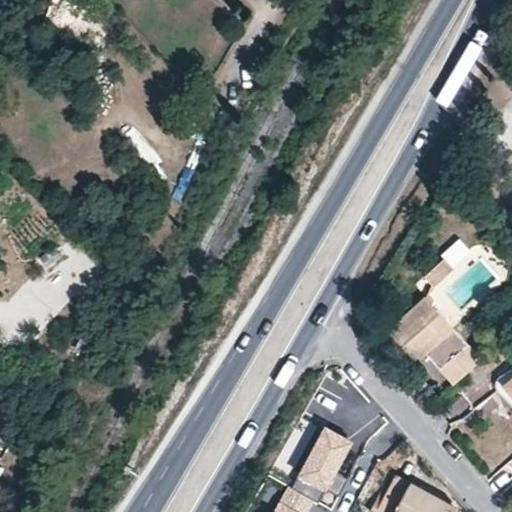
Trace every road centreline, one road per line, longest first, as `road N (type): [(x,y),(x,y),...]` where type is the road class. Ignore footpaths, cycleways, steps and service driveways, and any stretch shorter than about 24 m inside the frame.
road 1 (primary): [(455,0),(146,511)]
road 2 (primary): [(315,323),(495,0)]
road 3 (residential): [(315,323),(493,511)]
road 4 (primary): [(206,511),(315,323)]
